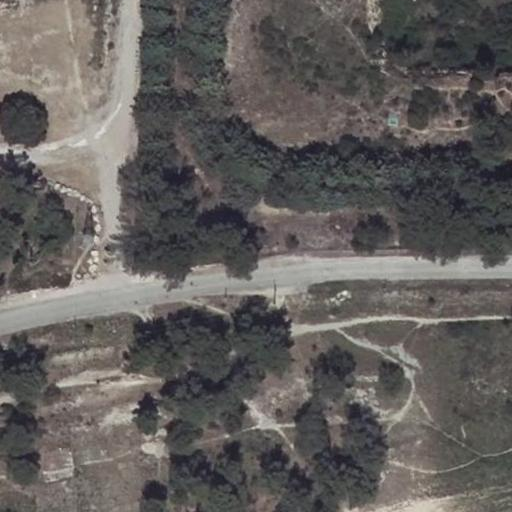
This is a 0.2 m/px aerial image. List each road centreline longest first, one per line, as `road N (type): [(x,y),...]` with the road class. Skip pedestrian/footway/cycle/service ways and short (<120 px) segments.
road 1 (residential): [(0,324),(118,298),(511,282)]
road 2 (track): [(118,298),(127,0)]
road 3 (track): [(120,165),(0,157)]
